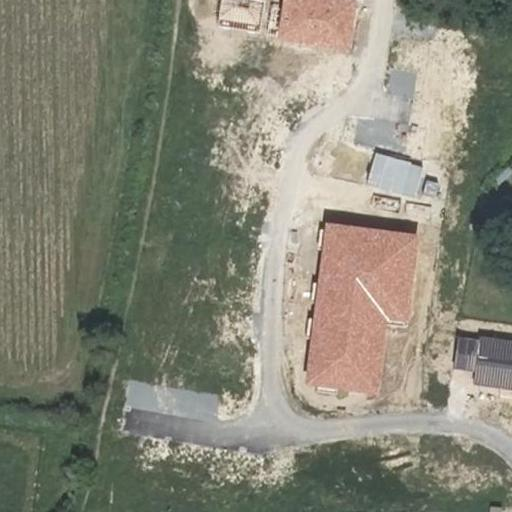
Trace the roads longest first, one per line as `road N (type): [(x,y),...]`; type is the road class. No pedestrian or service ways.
road 1 (residential): [(283,425),(272,407),(271,358),(295,151),(312,126),(364,88),(386,0)]
road 2 (residential): [(511,451),(467,425),(283,425)]
road 3 (residential): [(283,425),(240,436),(134,419)]
